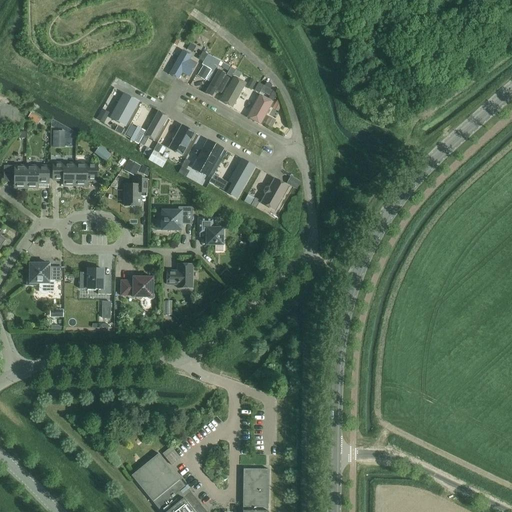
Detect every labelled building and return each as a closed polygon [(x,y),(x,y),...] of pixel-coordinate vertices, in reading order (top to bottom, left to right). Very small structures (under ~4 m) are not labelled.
[(190,43),(187,50),(192,53),(196,46),(190,43)] [(229,48),(224,56),(230,60),(235,51),(229,48)] [(189,61),(191,57),(181,52),(168,76),(178,81),(181,75),(188,79),(196,65),(189,61)] [(203,63),(207,56),(202,53),(198,60),(203,63)] [(233,76),(235,72),(231,69),(227,76),(231,79),(233,76)] [(218,103),(230,81),(216,73),(204,95),(218,103)] [(233,78),(219,103),(231,110),(245,85),(233,78)] [(251,79),(247,85),(253,88),(256,82),(251,79)] [(259,95),(263,88),(259,85),(255,92),(259,95)] [(273,103),(277,96),(273,93),(269,100),(273,103)] [(123,95),(109,120),(124,129),(138,104),(123,95)] [(260,127),(272,104),(258,96),(246,118),(260,127)] [(277,101),(272,108),(278,111),(282,105),(279,103),(280,102),(277,101)] [(1,102),(0,102),(0,127),(3,122),(17,130),(23,120),(25,115),(1,102)] [(102,109),(97,119),(103,123),(109,113),(102,109)] [(157,113),(143,137),(153,143),(167,119),(157,113)] [(30,114),(27,120),(34,124),(37,118),(30,114)] [(138,145),(138,144),(145,132),(138,127),(130,140),(138,145)] [(196,135),(181,127),(167,150),(182,159),(196,135)] [(0,153),(12,137),(4,131),(0,137),(0,153)] [(53,131),(53,148),(64,148),(64,131),(53,131)] [(139,144),(144,147),(147,140),(143,137),(139,144)] [(158,144),(153,152),(148,161),(162,168),(167,160),(158,155),(163,146),(158,144)] [(221,152),(207,144),(196,164),(209,172),(221,152)] [(106,152),(102,157),(107,160),(111,155),(106,152)] [(255,166),(240,158),(228,178),(244,186),(255,166)] [(186,169),(190,162),(185,159),(181,167),(186,169)] [(129,162),(125,169),(135,175),(139,167),(140,166),(129,160),(129,162)] [(63,178),(63,186),(74,186),(75,165),(52,164),(52,180),(53,180),(53,178),(63,178)] [(86,179),(96,179),(96,181),(97,181),(97,165),(75,165),(74,186),(86,187),(86,179)] [(14,181),(14,189),(26,189),(26,167),(3,167),(3,183),(4,183),(4,181),(14,181)] [(48,183),(48,167),(26,167),(26,189),(37,189),(37,181),(48,181),(48,183)] [(142,169),(140,171),(148,176),(149,172),(150,171),(143,167),(142,169)] [(181,167),(178,173),(186,178),(190,171),(186,169),(181,167)] [(296,178),(289,174),(286,172),(282,179),(292,185),(296,178)] [(214,185),(218,177),(213,175),(209,182),(211,183),(207,189),(218,196),(221,191),(216,188),(217,187),(214,185)] [(289,187),(274,178),(261,202),(276,211),(289,187)] [(124,206),(139,207),(139,193),(146,193),(146,180),(135,180),(135,186),(124,185),(124,206)] [(228,193),(232,185),(227,182),(223,190),(228,193)] [(256,208),(260,201),(255,198),(251,206),(256,208)] [(159,221),(156,221),(156,231),(161,231),(181,231),(181,222),(192,222),(192,207),(177,207),(177,211),(161,211),(161,213),(159,213),(159,220),(159,221)] [(205,245),(216,245),(216,243),(223,243),(223,228),(212,228),(212,220),(199,220),(198,233),(205,234),(205,245)] [(27,286),(33,286),(39,286),(39,292),(40,292),(41,294),(43,295),(44,295),(46,294),(48,293),(49,292),(54,292),(55,281),(61,281),(61,268),(49,268),(49,264),(30,264),(29,280),(27,280),(27,286)] [(191,288),(192,265),(177,265),(177,272),(166,271),(166,285),(177,285),(177,288),(191,288)] [(88,273),(79,273),(79,289),(87,289),(98,289),(98,295),(111,295),(111,280),(103,280),(103,270),(88,270),(88,273)] [(226,270),(220,276),(225,282),(232,275),(226,270)] [(150,299),(152,299),(154,298),(154,295),(152,293),(153,278),(133,278),(133,281),(121,281),(121,296),(133,296),(133,298),(148,298),(150,299)] [(102,301),(102,318),(110,318),(111,301),(102,301)] [(50,318),(63,318),(64,310),(50,310),(50,318)] [(174,451),(165,458),(172,466),(180,459),(174,451)] [(205,511),(159,454),(131,476),(160,511),(268,511),(269,470),(243,469),(242,511),(205,511)]
